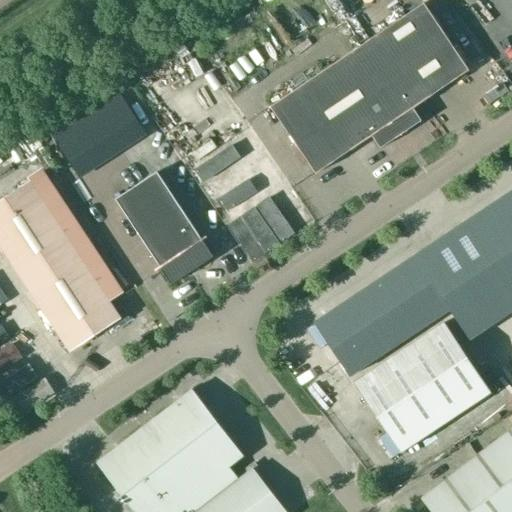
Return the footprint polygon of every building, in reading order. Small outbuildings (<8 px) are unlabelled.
[(423,3),(347,54),(271,106),(316,173),(350,149),(352,151),(356,148),(355,146),(371,135),(380,148),(421,120),(413,107),(468,70),(423,3)] [(209,149),(215,158),(235,145),(229,135),(209,149)] [(0,197),(0,245),(69,351),(102,329),(104,331),(122,319),(108,297),(111,295),(110,295),(107,297),(98,283),(111,274),(42,170),(0,197)] [(213,257),(157,171),(115,199),(171,284),(213,257)] [(470,339),(511,311),(511,189),(314,322),(350,376),(450,309),(470,339)] [(237,221),(252,209),(242,196),(226,207),(237,221)] [(399,237),(418,221),(411,214),(393,230),(399,237)] [(0,323),(9,316),(0,304),(0,323)] [(444,322),(354,382),(401,452),(491,392),(444,322)] [(2,326),(0,327),(0,353),(15,344),(2,326)] [(134,511),(286,511),(253,468),(239,479),(229,466),(243,455),(192,388),(96,462),(134,511)] [(431,511),(511,511),(511,428),(421,498),(431,511)] [(53,511),(63,511),(67,510),(58,497),(48,503),(53,511)]
